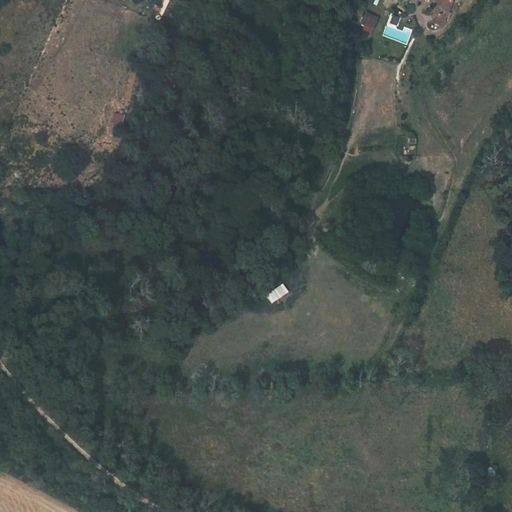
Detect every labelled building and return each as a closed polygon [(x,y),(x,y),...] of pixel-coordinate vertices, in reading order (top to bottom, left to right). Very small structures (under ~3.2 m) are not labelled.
[(449,0),(433,0),(430,10),(435,12),(444,15),(444,13),(447,7),(449,0)] [(362,11),(358,20),(371,25),(375,15),(362,11)] [(445,15),(444,15),(435,12),(432,20),(442,23),(445,15)] [(370,25),(363,22),(360,28),(368,31),(370,25)] [(110,125),(120,127),(123,114),(113,112),(110,125)] [(282,284),(264,293),(269,302),(287,293),(282,284)]
